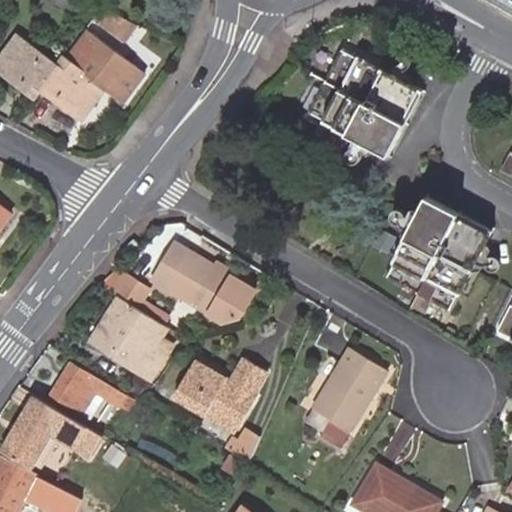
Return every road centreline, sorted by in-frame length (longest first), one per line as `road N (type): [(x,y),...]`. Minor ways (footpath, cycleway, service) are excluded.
road 1 (residential): [(141,174),(429,340),(456,382)]
road 2 (residential): [(258,0),(216,79),(141,174)]
road 3 (residential): [(490,30),(466,65),(454,157),(469,178),(511,203)]
road 4 (residential): [(114,208),(0,360)]
road 5 (residential): [(0,141),(114,208)]
